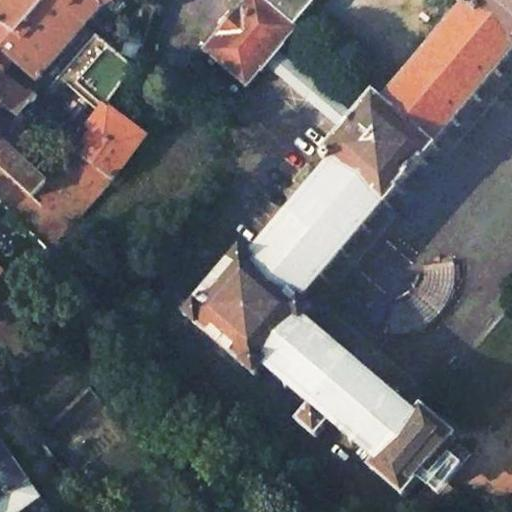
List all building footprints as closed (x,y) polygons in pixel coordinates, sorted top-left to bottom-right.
[(82,24),(55,0),(0,0),(0,102),(2,103),(19,114),(31,97),(3,74),(4,68),(11,58),(34,78),(82,24)] [(55,0),(82,24),(99,4),(105,0),(55,0)] [(153,9),(142,0),(140,0),(138,10),(149,21),(153,9)] [(511,0),(246,0),(239,8),(238,7),(226,21),(216,33),(217,34),(203,50),(247,87),(266,65),(343,130),(323,153),(320,157),(329,164),(332,161),(333,162),(252,258),(242,249),(233,259),(194,305),(185,315),(195,324),(246,367),(256,375),(264,365),(312,406),(297,422),(316,438),(330,422),(377,461),(370,469),(404,499),(458,436),(425,408),(423,407),(416,415),(303,320),(312,309),(302,301),(384,205),(386,206),(411,176),(436,147),(434,145),(511,53),(511,0)] [(104,28),(97,35),(113,48),(117,40),(104,28)] [(101,113),(74,151),(83,157),(112,178),(145,133),(106,103),(134,66),(113,48),(97,35),(95,33),(58,74),(101,113)] [(130,91),(146,97),(159,59),(143,54),(130,91)] [(0,102),(0,164),(40,202),(83,157),(74,151),(61,141),(34,171),(0,138),(0,105),(2,103),(0,102)] [(40,202),(0,164),(0,200),(49,248),(112,178),(83,157),(40,202)] [(193,365),(182,378),(236,423),(247,411),(193,365)] [(88,385),(51,420),(66,436),(103,401),(88,385)] [(5,392),(0,397),(0,414),(2,415),(14,405),(5,392)] [(0,511),(14,511),(37,496),(0,442),(0,511)]
